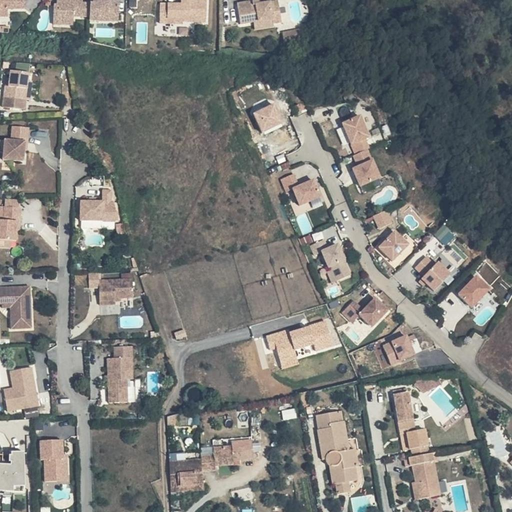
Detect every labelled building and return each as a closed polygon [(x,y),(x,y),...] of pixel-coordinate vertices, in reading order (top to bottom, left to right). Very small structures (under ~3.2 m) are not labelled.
[(0,0),(0,16),(6,17),(7,9),(24,11),(24,0),(0,0)] [(92,0),(92,3),(85,3),(84,0),(59,0),(59,4),(55,4),(54,22),(66,23),(66,14),(75,15),(93,15),(92,19),(106,20),(119,0),(92,0)] [(120,20),(120,0),(119,0),(106,20),(120,20)] [(244,0),(238,1),(241,22),(255,20),(273,18),(274,24),(282,23),(279,0),(278,0),(260,2),(260,0),(244,0)] [(181,11),(161,10),(160,24),(167,24),(175,25),(189,26),(189,23),(196,23),(196,29),(205,29),(207,5),(186,4),(185,12),(181,11)] [(74,23),(75,15),(66,14),(66,23),(74,23)] [(273,18),(255,20),(256,30),(274,27),(274,24),(273,18)] [(5,105),(26,108),(27,98),(29,80),(30,72),(12,70),(11,79),(10,85),(7,85),(5,105)] [(274,105),(254,114),(263,134),(283,125),(274,105)] [(342,124),(356,154),(367,149),(369,148),(365,138),(369,137),(359,116),(342,124)] [(14,125),(12,139),(6,138),(4,158),(24,160),(25,149),(26,141),(28,141),(30,127),(14,125)] [(356,154),(353,155),(358,166),(353,168),(360,186),(380,177),(367,149),(356,154)] [(291,174),(279,180),(285,192),(291,189),(299,205),(319,196),(312,180),(298,186),(291,174)] [(96,199),(88,199),(89,218),(120,216),(119,202),(111,202),(111,198),(103,198),(96,199)] [(4,205),(3,219),(0,219),(0,238),(15,240),(16,228),(16,221),(19,221),(20,206),(4,205)] [(386,211),(373,216),(379,229),(392,224),(386,211)] [(120,241),(116,227),(109,229),(114,243),(120,241)] [(380,248),(377,251),(391,264),(406,248),(393,235),(384,244),(380,248)] [(322,239),(309,246),(313,255),(320,252),(328,267),(330,266),(331,269),(337,280),(350,273),(336,244),(327,248),(322,239)] [(427,256),(417,267),(426,275),(423,278),(428,283),(436,290),(452,274),(439,262),(436,264),(427,256)] [(331,269),(327,271),(332,282),(337,280),(331,269)] [(101,272),(91,272),(91,286),(101,286),(102,304),(117,304),(117,300),(117,297),(123,297),(135,297),(135,279),(101,280),(101,272)] [(479,274),(462,292),(475,305),(492,286),(479,274)] [(32,283),(0,284),(0,302),(4,302),(4,295),(12,295),(12,306),(13,327),(34,326),(32,283)] [(12,295),(4,295),(4,302),(6,307),(12,306),(12,295)] [(354,302),(342,313),(352,324),(359,317),(371,330),(387,315),(375,301),(363,312),(354,302)] [(316,344),(318,351),(335,347),(328,319),(267,335),(270,349),(278,347),(283,368),(300,364),(296,349),(316,344)] [(407,335),(384,345),(392,363),(415,353),(407,335)] [(315,345),(297,349),(299,356),(316,352),(315,345)] [(115,368),(108,369),(110,402),(128,400),(128,389),(134,388),(131,356),(114,357),(115,368)] [(17,390),(4,393),(8,411),(39,403),(30,365),(12,370),(17,390)] [(414,448),(415,456),(420,455),(429,454),(427,446),(429,446),(426,429),(416,430),(409,387),(394,389),(399,420),(399,421),(401,433),(407,432),(410,449),(414,448)] [(299,417),(297,405),(286,407),(288,419),(299,417)] [(343,422),(342,411),(319,415),(322,429),(320,429),(325,459),(327,458),(328,461),(328,463),(330,465),(332,465),(336,484),(338,484),(339,494),(351,493),(350,482),(358,481),(356,468),(360,467),(357,451),(351,452),(349,438),(346,422),(343,422)] [(410,449),(407,432),(401,433),(403,450),(410,449)] [(65,440),(38,440),(39,459),(42,459),(43,475),(69,474),(69,458),(65,458),(65,454),(65,440)] [(205,464),(205,476),(221,475),(221,470),(239,468),(240,464),(259,462),(259,443),(238,445),(238,450),(219,452),(219,459),(205,460),(205,464)] [(0,490),(26,490),(25,450),(10,451),(11,462),(0,462),(0,490)] [(420,455),(415,456),(405,458),(407,467),(415,466),(417,481),(420,498),(442,494),(437,462),(422,464),(420,455)] [(205,464),(172,465),(173,479),(184,479),(184,475),(193,474),(192,469),(200,469),(201,488),(206,487),(205,476),(205,464)] [(201,488),(200,469),(192,469),(193,474),(184,475),(184,479),(185,488),(201,488)] [(185,488),(184,479),(181,479),(173,479),(173,489),(181,489),(185,488)]
